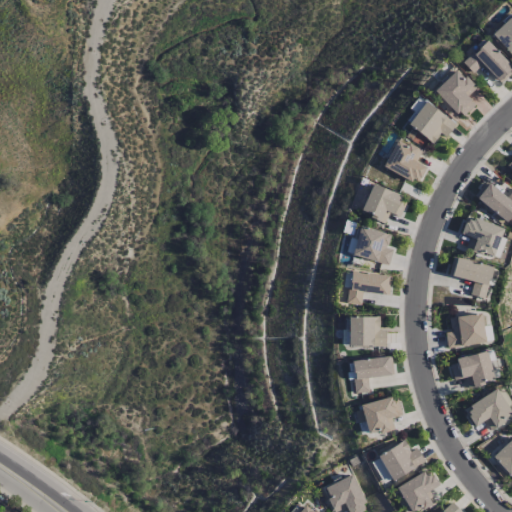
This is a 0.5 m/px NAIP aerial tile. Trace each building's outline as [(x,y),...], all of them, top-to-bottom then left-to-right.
[(511,13),(490,34),(511,57),(511,13)] [(482,64),(499,83),(511,71),(511,69),(486,40),(461,62),(471,73),(482,64)] [(460,119),(474,105),(465,96),(474,88),(455,69),(433,90),(460,119)] [(407,124),(432,143),(439,134),(445,137),(455,124),(424,101),(407,124)] [(425,167),(415,162),(421,152),(397,138),(381,165),(415,184),(425,167)] [(511,189),(505,197),(485,181),(473,196),(511,228),(511,227),(511,189)] [(406,198),(371,184),(359,213),(384,223),(388,213),(399,217),(406,198)] [(501,227),(464,217),(459,235),(468,237),(466,248),(493,256),(501,227)] [(392,249),(386,248),(390,235),(359,226),(351,255),(388,265),(392,249)] [(472,281),(468,295),(483,299),(491,266),(451,257),(447,276),(472,281)] [(361,292),(388,295),(390,275),(349,271),(345,304),(360,305),(361,292)] [(448,318),(450,331),(444,333),(446,348),(484,341),(479,312),(448,318)] [(346,317),(347,347),(384,347),(384,330),(378,330),(378,316),(346,317)] [(448,360),(452,380),(465,378),(466,386),(493,381),(487,352),(448,360)] [(392,375),(390,356),(350,361),(354,394),(368,392),(367,378),(392,375)] [(488,429),(511,415),(496,388),(462,408),(473,427),(483,421),(488,429)] [(353,407),(356,423),(363,421),(367,434),(392,428),(390,418),(401,415),(396,397),(353,407)] [(511,436),(491,456),(511,478),(511,436)] [(423,462),(415,447),(409,451),(402,440),(376,455),(390,481),(423,462)] [(395,486),(408,511),(415,511),(434,502),(428,491),(437,486),(428,469),(395,486)] [(334,511),(345,508),(346,511),(360,511),(366,510),(351,474),(322,487),(333,511),(334,511)] [(460,511),(450,501),(438,511),(460,511)]
